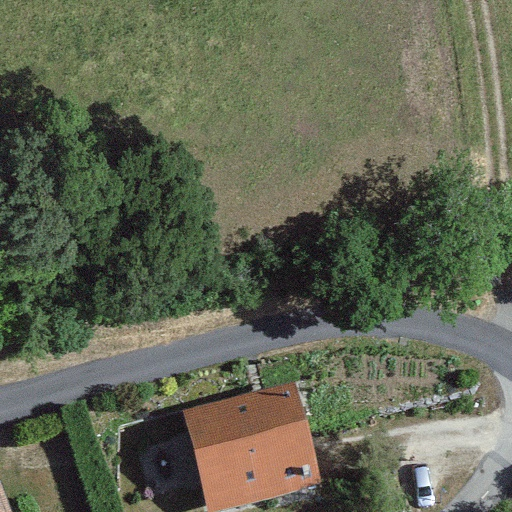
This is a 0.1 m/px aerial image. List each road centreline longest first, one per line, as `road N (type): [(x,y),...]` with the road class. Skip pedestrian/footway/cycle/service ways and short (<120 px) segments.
road 1 (residential): [(511,366),(433,337),(326,334),(0,419)]
road 2 (track): [(511,354),(470,0)]
road 3 (residential): [(511,371),(458,487),(438,511)]
